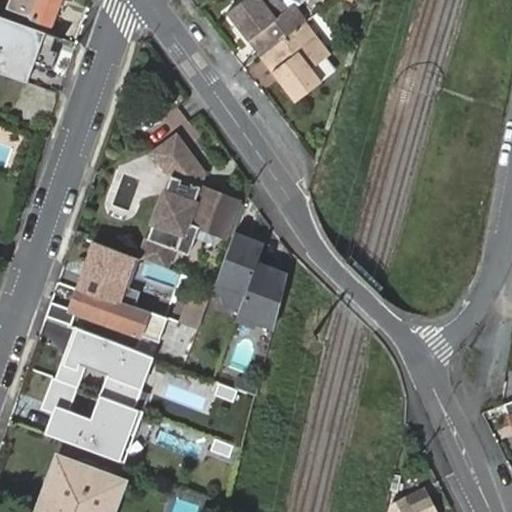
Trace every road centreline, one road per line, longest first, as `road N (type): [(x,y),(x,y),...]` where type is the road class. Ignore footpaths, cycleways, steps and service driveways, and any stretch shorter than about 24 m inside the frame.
road 1 (residential): [(147,0),(289,195),(308,239),(397,327),(426,369)]
road 2 (residential): [(129,0),(0,365)]
road 3 (residential): [(426,369),(438,343),(488,295),(511,230)]
road 4 (residential): [(426,369),(490,511)]
